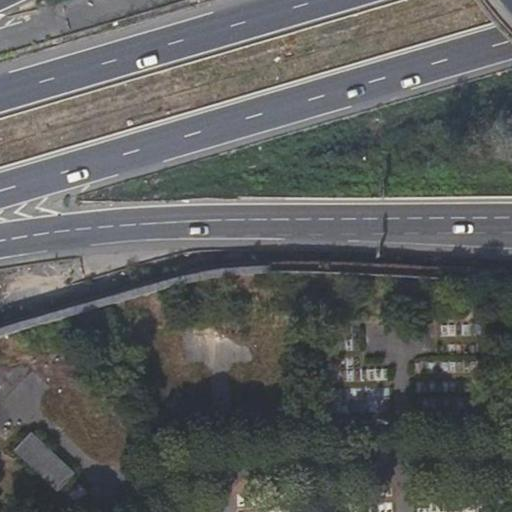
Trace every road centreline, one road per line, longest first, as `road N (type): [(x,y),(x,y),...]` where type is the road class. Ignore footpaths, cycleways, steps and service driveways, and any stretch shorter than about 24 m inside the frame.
road 1 (motorway): [(0,194),(511,42)]
road 2 (motorway): [(0,242),(159,223),(511,225)]
road 3 (motorway): [(321,0),(0,94)]
